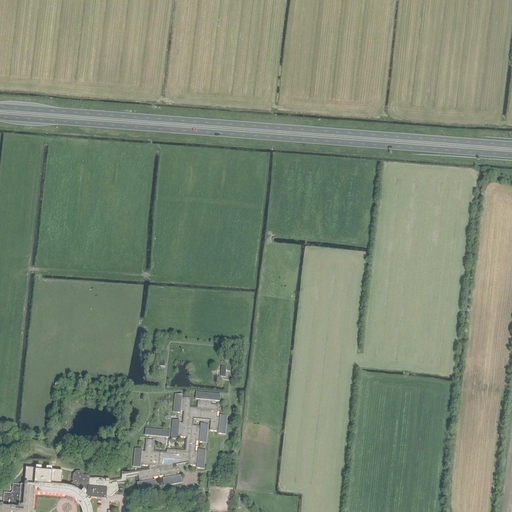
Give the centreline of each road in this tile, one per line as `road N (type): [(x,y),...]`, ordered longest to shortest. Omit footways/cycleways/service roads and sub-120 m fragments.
road 1 (trunk): [(511,145),(0,106)]
road 2 (trunk): [(0,116),(511,154)]
